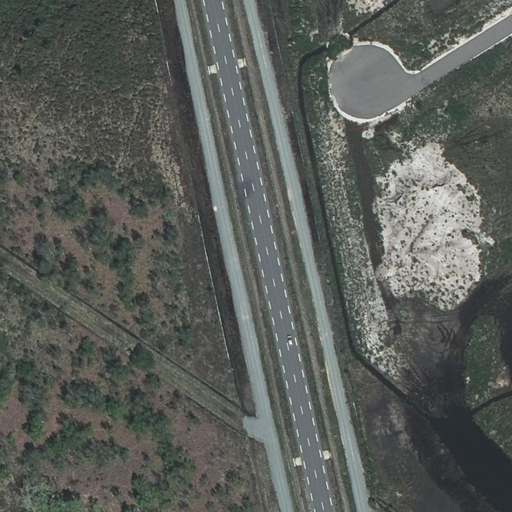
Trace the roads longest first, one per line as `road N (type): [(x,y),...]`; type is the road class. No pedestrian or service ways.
road 1 (track): [(250,0),(365,511)]
road 2 (primary): [(325,511),(213,0)]
road 3 (track): [(288,511),(179,0)]
road 4 (unclassified): [(511,23),(413,84),(365,82)]
